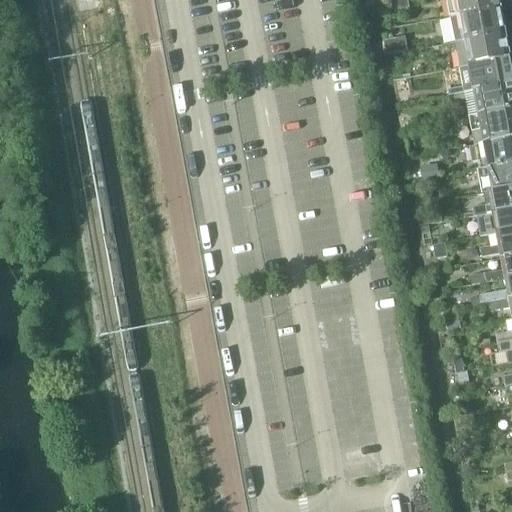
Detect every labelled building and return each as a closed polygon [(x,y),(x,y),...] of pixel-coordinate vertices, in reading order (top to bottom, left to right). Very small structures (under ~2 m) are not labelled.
[(409,9),(407,0),(401,0),(389,2),(391,12),(409,9)] [(500,9),(497,0),(446,0),(450,18),(500,9)] [(505,34),(500,9),(450,18),(454,44),(505,34)] [(509,60),(505,34),(454,44),(459,70),(509,60)] [(395,40),(383,42),(385,56),(398,54),(395,40)] [(459,70),(462,87),(450,90),(451,96),(511,84),(511,73),(509,60),(459,70)] [(511,84),(451,96),(448,97),(449,102),(464,99),(468,118),(511,110),(511,84)] [(511,139),(511,110),(468,118),(474,147),(511,139)] [(424,126),(422,119),(411,121),(413,128),(424,126)] [(511,164),(511,139),(474,147),(469,148),(471,164),(477,162),(478,171),(511,164)] [(511,189),(511,164),(478,171),(483,195),(511,189)] [(436,166),(420,169),(422,181),(438,178),(436,166)] [(511,211),(511,189),(483,195),(485,205),(477,207),(472,208),(473,219),(476,218),(511,211)] [(419,195),(421,207),(432,205),(430,193),(419,195)] [(511,231),(511,211),(476,218),(478,227),(480,237),(495,234),(511,231)] [(430,219),(420,220),(422,228),(432,227),(430,219)] [(429,228),(421,230),(422,237),(430,236),(429,228)] [(511,231),(495,234),(496,238),(497,245),(479,249),(481,259),(499,256),(500,259),(511,256),(511,231)] [(432,246),(435,259),(447,257),(444,244),(432,246)] [(511,256),(500,259),(502,272),(470,277),(472,287),(504,281),(511,279),(511,256)] [(511,279),(504,281),(506,291),(479,296),(480,300),(471,302),(472,307),(489,304),(511,299),(511,279)] [(511,319),(511,299),(489,304),(491,312),(510,309),(511,320),(511,319)] [(456,313),(443,316),(447,333),(460,330),(456,313)] [(511,319),(511,320),(505,321),(507,333),(495,335),(497,345),(511,341),(511,319)] [(492,338),(479,341),(481,349),(493,346),(492,338)] [(511,341),(497,345),(498,354),(506,353),(508,364),(511,363),(511,341)] [(452,362),(455,374),(465,372),(462,360),(452,362)] [(466,382),(465,372),(455,374),(454,374),(455,384),(466,382)] [(511,376),(503,378),(504,387),(511,385),(511,376)] [(469,406),(458,407),(460,418),(471,416),(469,406)] [(482,456),(481,448),(473,449),(475,457),(482,456)] [(511,474),(503,476),(505,484),(511,482),(511,474)]
